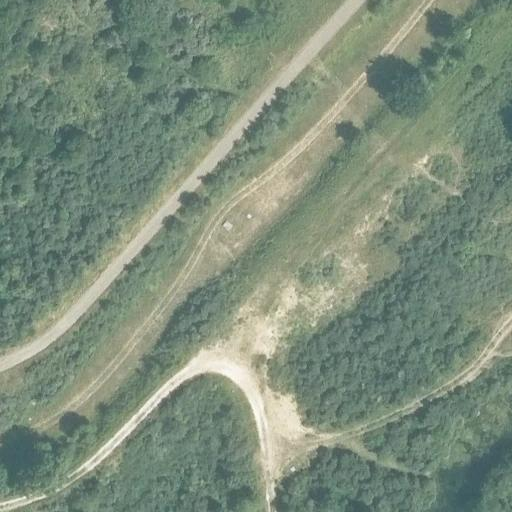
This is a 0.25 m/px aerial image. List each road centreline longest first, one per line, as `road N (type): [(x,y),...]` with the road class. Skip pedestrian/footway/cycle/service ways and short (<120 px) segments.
road 1 (track): [(0,440),(57,426),(99,388),(230,211),(428,0)]
road 2 (track): [(0,364),(24,356),(86,300),(361,0)]
road 3 (track): [(0,504),(44,493),(98,456),(199,361),(243,379),(271,511)]
